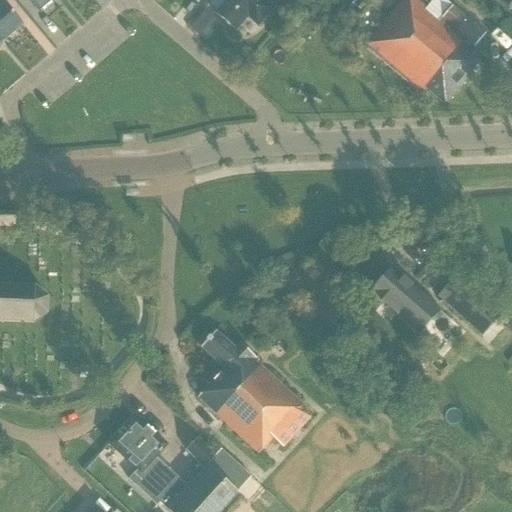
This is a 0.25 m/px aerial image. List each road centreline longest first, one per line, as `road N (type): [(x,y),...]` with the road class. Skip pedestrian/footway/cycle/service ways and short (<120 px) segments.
road 1 (residential): [(0,426),(37,436),(95,421),(155,350),(168,311),(171,163)]
road 2 (tertiary): [(511,136),(270,147)]
road 3 (residential): [(27,176),(10,99),(133,0)]
road 4 (residential): [(270,147),(268,117),(133,0)]
road 5 (tertiary): [(27,176),(171,163)]
